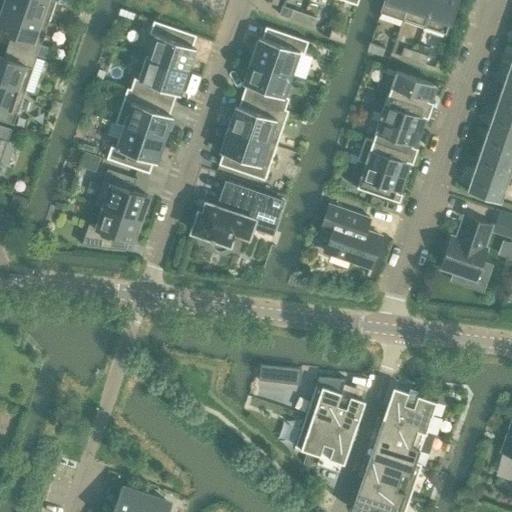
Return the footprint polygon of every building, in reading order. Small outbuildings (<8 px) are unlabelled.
[(5,0),(3,7),(48,22),(55,0),(5,0)] [(383,0),(380,12),(402,20),(408,0),(383,0)] [(408,0),(402,20),(424,27),(433,0),(408,0)] [(433,0),(424,27),(446,35),(457,0),(433,0)] [(295,11),(282,6),(279,14),(302,22),(304,14),(295,11)] [(0,30),(11,35),(7,46),(36,56),(40,45),(43,38),(48,22),(3,7),(0,16),(0,30)] [(134,14),(119,8),(117,15),(132,20),(134,14)] [(304,14),(302,22),(314,26),(316,18),(304,14)] [(153,35),(146,57),(161,62),(188,71),(191,59),(196,47),(192,46),(196,35),(153,21),(149,34),(153,35)] [(254,48),(250,60),(292,74),(299,52),(304,54),(308,41),(265,26),(262,38),(258,36),(254,48)] [(329,37),(334,39),(344,43),(347,34),(331,29),(329,37)] [(369,42),(367,50),(373,53),(382,55),(385,47),(369,42)] [(0,56),(0,81),(25,90),(31,72),(32,68),(36,56),(7,46),(3,58),(0,56)] [(401,56),(413,60),(415,51),(403,47),(401,56)] [(415,51),(413,60),(424,64),(427,55),(415,51)] [(127,87),(127,88),(173,104),(176,93),(180,95),(184,83),(188,71),(161,62),(146,57),(139,79),(134,77),(130,89),(127,87)] [(245,85),(242,95),(288,111),(288,110),(285,109),(289,98),(284,96),(292,74),(250,60),(246,72),(242,84),(245,85)] [(503,82),(501,87),(511,90),(511,67),(508,66),(507,70),(503,82)] [(394,76),(388,94),(430,109),(433,101),(432,101),(427,99),(433,84),(387,68),(386,73),(394,76)] [(25,90),(0,81),(0,120),(13,125),(17,113),(25,90)] [(496,103),(494,108),(511,113),(511,90),(501,87),(500,90),(496,103)] [(127,88),(115,122),(139,130),(164,139),(168,127),(172,116),(169,114),(173,104),(127,88)] [(373,111),(372,114),(417,130),(422,115),(426,116),(426,117),(427,117),(430,109),(388,94),(381,113),(373,111)] [(231,116),(227,128),(276,145),(288,111),(242,95),(238,106),(235,105),(231,116)] [(489,123),(487,128),(511,136),(511,113),(494,108),(493,111),(489,123)] [(365,137),(364,137),(415,154),(417,146),(416,146),(412,145),(417,130),(372,114),(370,118),(378,121),(372,139),(365,137)] [(139,130),(115,122),(115,123),(123,126),(115,147),(111,145),(106,158),(149,173),(153,162),(156,163),(160,151),(164,139),(139,130)] [(12,129),(0,124),(0,163),(8,141),(7,141),(12,129)] [(276,145),(227,128),(223,140),(219,152),(222,153),(218,164),(264,180),(276,145)] [(482,144),(480,149),(511,159),(511,136),(487,128),(486,131),(482,144)] [(356,161),(364,163),(401,175),(407,160),(411,162),(412,163),(415,154),(364,137),(358,156),(350,153),(348,157),(357,160),(356,161)] [(475,164),(473,170),(508,181),(511,168),(511,159),(480,149),(479,152),(475,164)] [(364,163),(356,161),(355,164),(349,183),(356,186),(399,201),(402,192),(401,191),(401,192),(396,191),(401,175),(364,163)] [(103,181),(95,203),(140,218),(148,196),(132,191),(137,178),(107,168),(103,181)] [(508,181),(473,170),(472,172),(468,184),(466,190),(501,202),(508,181)] [(263,194),(226,181),(217,207),(206,203),(202,213),(198,211),(198,212),(194,225),(192,231),(210,237),(209,238),(212,239),(211,240),(211,242),(211,243),(212,245),(213,247),(214,248),(215,249),(217,250),(218,251),(220,251),(222,251),(224,250),(226,249),(227,248),(228,247),(229,246),(229,244),(233,232),(248,237),(252,225),(262,196),(263,194)] [(138,225),(140,218),(95,203),(95,204),(102,206),(95,225),(94,225),(88,223),(88,225),(81,245),(113,249),(122,250),(122,249),(124,243),(120,242),(122,237),(132,241),(138,225)] [(325,252),(369,267),(370,267),(381,236),(365,230),(367,225),(369,219),(370,217),(329,203),(322,225),(321,228),(332,232),(325,252)] [(440,267),(463,275),(476,279),(487,249),(482,248),(490,225),(490,224),(465,215),(463,221),(462,225),(457,239),(450,237),(440,267)] [(278,379),(299,381),(301,370),(279,368),(278,379)] [(316,383),(305,415),(354,432),(358,421),(365,400),(346,394),(341,392),(316,383)] [(386,407),(382,418),(426,432),(436,401),(412,393),(393,386),(386,407)] [(354,432),(305,415),(294,446),(307,451),(318,455),(324,457),(343,463),(350,443),(354,432)] [(378,429),(372,448),(391,455),(421,465),(421,464),(415,462),(426,432),(382,418),(378,429)] [(511,420),(501,452),(511,455),(511,420)] [(365,468),(361,479),(410,496),(421,465),(391,455),(372,448),(365,468)] [(318,455),(307,451),(303,463),(314,467),(318,455)] [(404,511),(410,496),(361,479),(357,490),(350,510),(355,511),(404,511)] [(107,483),(101,501),(115,505),(112,511),(139,511),(145,496),(121,487),(107,483)] [(139,511),(167,511),(171,504),(145,496),(139,511)]
